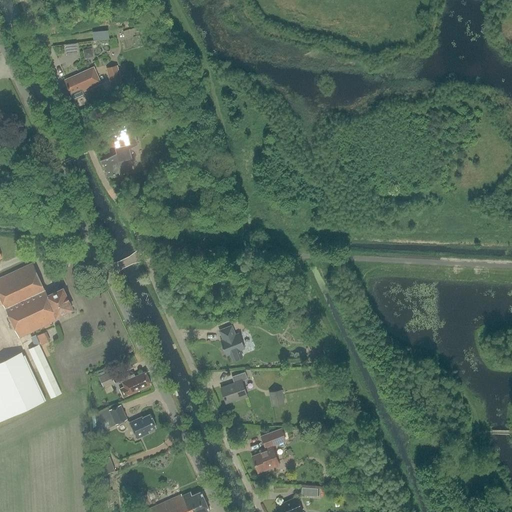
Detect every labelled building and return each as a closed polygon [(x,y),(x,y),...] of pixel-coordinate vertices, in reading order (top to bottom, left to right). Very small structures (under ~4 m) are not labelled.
[(71,54),(82,52),(80,42),(69,44),(71,54)] [(122,84),(117,66),(106,69),(111,87),(122,84)] [(93,68),(64,81),(71,96),(74,101),(84,96),(83,92),(100,84),(93,68)] [(134,81),(130,69),(122,72),(126,84),(134,81)] [(132,119),(109,124),(117,154),(100,161),(108,178),(119,173),(120,176),(130,172),(125,161),(133,159),(130,149),(138,145),(132,119)] [(0,296),(19,338),(50,323),(51,324),(57,320),(56,318),(72,309),(63,290),(47,297),(32,264),(0,278),(0,296)] [(221,342),(226,356),(230,354),(233,362),(243,358),(240,350),(245,348),(239,334),(235,336),(231,327),(220,331),(224,340),(221,342)] [(50,331),(40,335),(44,344),(54,340),(50,331)] [(51,398),(62,393),(40,345),(29,350),(51,398)] [(0,422),(46,401),(23,352),(0,362),(0,422)] [(111,372),(99,377),(104,389),(116,384),(111,372)] [(124,398),(151,385),(145,372),(135,377),(134,375),(121,380),(124,387),(120,389),(124,398)] [(242,382),(248,380),(245,373),(232,377),(234,384),(221,389),(226,404),(240,399),(240,400),(247,397),(242,382)] [(285,405),(282,390),(269,392),(272,407),(285,405)] [(128,420),(121,405),(110,410),(114,418),(117,425),(128,420)] [(149,431),(157,428),(151,415),(143,418),(143,417),(130,423),(137,439),(150,433),(149,431)] [(286,442),(281,430),(263,437),(267,449),(262,451),(262,453),(254,457),(260,473),(269,469),(268,467),(279,463),(273,446),(286,442)] [(318,489),(302,488),(302,495),(318,496),(318,489)] [(201,492),(192,496),(191,493),(179,499),(178,496),(143,511),(208,511),(210,511),(201,492)] [(302,511),(304,511),(297,497),(276,506),(278,511),(302,511)]
